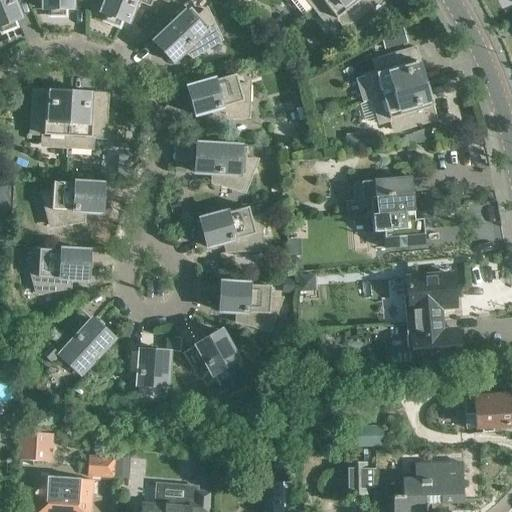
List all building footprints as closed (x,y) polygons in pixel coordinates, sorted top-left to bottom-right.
[(0,0),(0,27),(2,33),(17,27),(14,21),(20,19),(12,0),(0,0)] [(43,0),(44,10),(50,10),(50,16),(66,16),(66,10),(72,10),(71,0),(43,0)] [(153,0),(107,0),(102,14),(108,16),(105,22),(120,28),(122,22),(128,24),(137,0),(148,0),(152,1),(149,7),(150,8),(153,0)] [(306,14),(323,0),(308,0),(309,1),(314,7),(305,14),(306,14)] [(323,0),(306,14),(306,15),(315,8),(319,14),(320,14),(329,26),(337,20),(338,19),(346,28),(378,2),(376,0),(323,0)] [(199,55),(224,39),(223,38),(220,40),(207,13),(208,12),(207,11),(199,18),(191,9),(151,47),(152,48),(155,45),(173,65),(192,47),(199,55)] [(363,103),(427,82),(426,82),(422,83),(416,64),(418,63),(416,60),(417,60),(413,49),(373,62),(377,73),(366,77),(355,79),(363,103)] [(236,76),(184,92),(184,93),(188,92),(195,118),(220,111),(223,121),(252,117),(252,116),(248,116),(249,87),(250,86),(250,85),(240,88),(236,76)] [(427,83),(427,82),(363,103),(363,104),(374,100),(376,108),(381,122),(390,119),(392,119),(396,130),(435,117),(431,106),(432,106),(431,103),(429,104),(422,84),(427,83)] [(65,159),(70,91),(69,96),(49,95),(49,92),(46,92),(46,93),(34,92),(31,134),(43,135),(43,136),(42,146),(58,147),(65,148),(64,159),(65,159)] [(71,91),(70,91),(65,159),(66,159),(67,148),(74,148),(90,149),(90,140),(91,140),(91,138),(103,139),(106,97),(94,96),(94,95),(91,95),(91,97),(70,96),(71,91)] [(427,128),(411,133),(415,143),(431,138),(427,128)] [(359,133),(345,134),(346,148),(360,147),(359,133)] [(257,163),(257,162),(247,161),(247,149),(192,147),(192,149),(196,149),(194,175),(220,177),(219,187),(246,196),(247,195),(243,194),(256,163),(257,163)] [(118,155),(116,179),(130,180),(131,155),(118,155)] [(371,215),(412,212),(413,211),(410,178),(360,182),(362,200),(370,199),(371,215)] [(106,189),(106,188),(52,183),(51,196),(40,195),(40,196),(42,197),(49,226),(45,226),(45,228),(73,223),(74,213),(100,215),(102,189),(106,189)] [(0,185),(0,211),(9,212),(10,186),(0,185)] [(233,254),(264,250),(264,249),(260,249),(260,222),(261,222),(260,221),(250,223),(247,211),(194,224),(195,226),(198,225),(205,250),(230,244),(233,254)] [(413,220),(412,212),(371,215),(373,232),(383,231),(384,248),(424,245),(422,219),(413,220)] [(300,238),(286,239),(289,270),(302,269),(301,261),(295,256),(301,256),(300,238)] [(91,256),(91,254),(37,251),(36,263),(25,263),(25,264),(27,264),(34,293),(30,293),(31,295),(58,290),(59,280),(85,282),(87,256),(91,256)] [(314,274),(297,275),(298,292),(315,290),(314,274)] [(403,295),(405,322),(439,319),(438,307),(456,306),(453,274),(406,278),(407,295),(403,295)] [(278,305),(279,304),(268,303),(269,290),(215,287),(215,288),(219,288),(217,315),(243,317),(242,327),(269,335),(270,334),(266,333),(277,305),(278,305)] [(77,376),(110,341),(78,311),(56,335),(59,338),(52,345),(61,353),(57,357),(77,376)] [(439,319),(405,322),(407,349),(394,350),(395,366),(461,361),(458,330),(440,331),(439,319)] [(216,390),(241,376),(217,335),(180,356),(196,384),(199,383),(203,391),(214,386),(216,390)] [(171,337),(170,351),(180,352),(181,338),(171,337)] [(161,403),(165,355),(121,352),(119,385),(123,385),(122,395),(134,395),(134,401),(161,403)] [(511,396),(463,400),(454,400),(455,416),(464,415),(465,428),(477,428),(480,428),(481,433),(492,433),(492,427),(511,425),(511,396)] [(382,424),(347,426),(348,448),(384,446),(382,424)] [(20,432),(18,460),(50,462),(52,434),(20,432)] [(343,465),(347,465),(348,485),(335,485),(335,501),(347,501),(348,496),(366,495),(366,494),(374,494),(374,451),(343,451),(343,465)] [(115,457),(88,456),(87,477),(114,479),(115,457)] [(420,464),(414,465),(414,481),(409,481),(401,481),(401,497),(391,497),(391,511),(424,511),(425,506),(463,505),(462,459),(420,460),(420,464)] [(92,495),(93,482),(74,481),(68,481),(51,479),(49,491),(35,491),(34,498),(32,498),(32,510),(34,510),(33,511),(89,511),(91,495),(92,495)] [(293,511),(292,483),(272,484),(273,511),(293,511)] [(208,511),(210,492),(197,492),(198,486),(170,484),(168,507),(142,506),(141,511),(208,511)]
